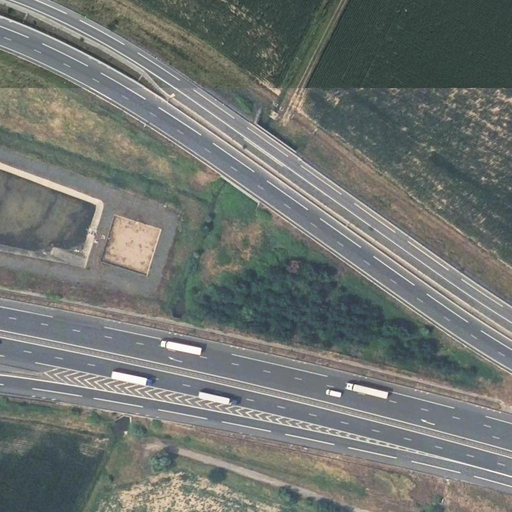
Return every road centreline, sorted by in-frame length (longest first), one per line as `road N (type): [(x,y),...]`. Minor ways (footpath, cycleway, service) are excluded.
road 1 (motorway): [(511,358),(146,108),(0,35)]
road 2 (motorway): [(511,316),(138,57),(23,0)]
road 3 (motorway): [(0,346),(304,411),(511,467)]
road 4 (motorway): [(511,436),(277,374),(0,317)]
road 5 (motorway): [(0,380),(511,470)]
road 6 (unclassified): [(355,511),(174,451)]
road 7 (track): [(347,0),(291,109)]
